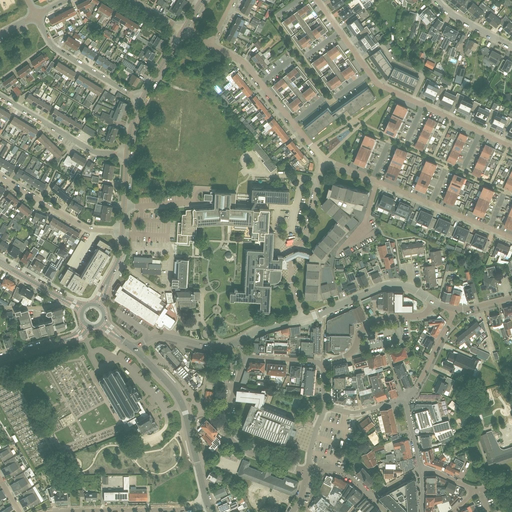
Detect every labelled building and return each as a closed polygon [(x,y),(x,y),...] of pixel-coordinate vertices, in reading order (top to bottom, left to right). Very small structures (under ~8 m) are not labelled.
[(88,0),(87,0),(83,2),(86,9),(88,12),(90,11),(88,7),(92,5),(88,0)] [(254,4),(246,0),(243,6),(250,9),(252,6),(253,7),(254,4)] [(345,2),(343,0),(333,0),(331,2),(336,9),(345,2)] [(370,0),(363,5),(366,9),(373,4),(370,0)] [(458,0),(455,4),(460,9),(464,4),(467,6),(470,2),(471,1),(471,0),(458,0)] [(470,2),(467,6),(469,8),(468,10),(470,11),(473,14),(479,7),(474,3),(471,1),(470,2)] [(88,12),(86,9),(83,2),(77,6),(80,12),(82,10),(84,14),(85,13),(88,12)] [(104,12),(107,6),(101,3),(98,9),(99,9),(96,12),(97,13),(99,14),(102,16),(104,12)] [(175,12),(179,14),(183,8),(175,3),(172,6),(171,6),(168,11),(173,14),(175,12)] [(309,3),(302,8),(307,15),(311,12),(315,18),(318,16),(309,3)] [(357,13),(362,9),(360,5),(352,11),(349,7),(339,14),(344,20),(356,12),(357,13)] [(113,10),(107,6),(104,12),(109,16),(113,10)] [(250,9),(243,6),(241,11),(252,17),(253,15),(250,14),(250,13),(248,13),(250,9)] [(479,7),(473,14),(478,18),(479,17),(481,19),(484,16),(489,10),(490,9),(490,8),(487,6),(483,9),(484,10),(484,11),(479,7)] [(72,15),(76,13),(73,7),(67,10),(70,17),(72,20),(74,19),(72,15)] [(422,18),(423,20),(433,12),(432,11),(432,10),(431,9),(430,9),(428,7),(419,15),(422,18)] [(305,26),(308,24),(303,18),(307,15),(302,8),(295,13),(305,26)] [(489,10),(484,16),(487,18),(486,19),(491,23),(497,17),(494,14),(495,12),(490,9),(489,10)] [(70,17),(67,10),(61,14),(64,20),(70,17)] [(119,21),(122,15),(117,12),(112,20),(115,22),(114,23),(117,25),(119,21)] [(433,12),(423,20),(427,24),(437,16),(435,15),(435,14),(434,12),(433,12)] [(302,28),(305,26),(295,13),(288,18),(293,25),(297,22),(302,28)] [(63,25),(62,21),(64,20),(61,14),(55,17),(60,26),(62,25),(63,25)] [(351,30),(361,24),(358,19),(361,17),(358,14),(352,18),(354,21),(348,26),(351,30)] [(128,19),(122,15),(119,21),(124,24),(128,19)] [(502,21),(497,17),(491,23),(496,27),(500,23),(502,25),(508,18),(505,16),(502,21)] [(52,26),(55,24),(57,28),(60,26),(55,17),(49,20),(52,26)] [(246,21),(238,17),(235,22),(242,26),(243,22),(247,24),(248,22),(246,21)] [(321,35),(328,30),(319,17),(316,19),(320,25),(316,28),(321,35)] [(293,25),(288,18),(282,22),(291,35),(294,33),(290,28),(293,25)] [(433,25),(431,28),(428,33),(433,36),(431,39),(435,41),(440,31),(439,30),(439,29),(444,22),(441,21),(441,20),(439,18),(438,19),(433,25)] [(511,21),(508,18),(502,25),(505,27),(504,29),(506,31),(505,31),(506,32),(507,33),(508,33),(509,33),(511,29),(511,21)] [(134,22),(128,19),(124,24),(124,25),(123,28),(125,29),(127,26),(130,28),(134,22)] [(255,32),(259,35),(266,22),(261,19),(255,32)] [(128,31),(130,33),(131,33),(133,30),(136,31),(138,28),(139,26),(139,25),(139,24),(138,23),(137,24),(134,22),(130,28),(128,31)] [(242,26),(235,22),(232,28),(240,32),(243,34),(246,28),(241,26),(242,26)] [(414,22),(413,26),(410,37),(414,38),(418,23),(414,22)] [(308,24),(305,26),(314,40),(321,35),(316,28),(312,31),(308,24)] [(364,28),(361,24),(351,30),(355,35),(361,31),(363,34),(369,29),(367,26),(364,28)] [(443,35),(446,36),(440,47),(443,48),(448,37),(453,28),(451,27),(452,27),(449,25),(448,26),(447,26),(444,33),(443,35)] [(301,35),(303,38),(308,45),(314,40),(305,26),(302,28),(305,32),(301,35)] [(240,32),(232,28),(229,33),(236,37),(238,33),(239,34),(240,32)] [(443,48),(445,50),(451,39),(452,37),(455,39),(459,32),(458,31),(453,28),(448,37),(443,48)] [(102,34),(109,38),(112,32),(105,29),(102,34)] [(369,29),(363,34),(365,36),(359,41),(362,46),(372,39),(369,34),(371,32),(369,29)] [(428,34),(422,32),(419,38),(425,41),(428,34)] [(466,35),(460,32),(454,46),(457,47),(460,41),(462,42),(466,35)] [(235,41),(234,40),(236,37),(229,33),(226,39),(234,43),(235,41)] [(137,35),(137,36),(135,38),(139,40),(146,44),(148,41),(140,36),(137,35)] [(158,37),(154,35),(151,39),(150,42),(149,42),(153,44),(159,48),(163,40),(158,37)] [(308,45),(303,38),(299,40),(295,35),(292,37),(301,50),(308,45)] [(70,46),(74,40),(68,37),(65,43),(70,46)] [(78,40),(75,38),(74,40),(70,46),(77,50),(80,44),(81,42),(79,40),(78,40)] [(372,39),(362,46),(365,50),(372,46),(374,49),(380,44),(378,41),(375,43),(372,39)] [(258,40),(254,43),(258,49),(262,46),(258,40)] [(471,40),(465,51),(468,53),(470,50),(473,51),(474,50),(475,51),(478,44),(471,40)] [(347,57),(338,44),(331,49),(336,56),(340,54),(344,59),(347,57)] [(86,56),(90,50),(85,47),(81,53),(86,56)] [(142,50),(138,57),(143,60),(145,57),(151,61),(155,54),(155,53),(157,50),(152,47),(151,47),(150,50),(148,49),(146,52),(142,50)] [(489,56),(486,54),(489,49),(486,47),(485,48),(482,48),(482,58),(484,59),(482,61),(486,63),(488,59),(497,64),(502,56),(492,51),(489,56)] [(334,68),(337,65),(332,59),(336,56),(331,49),(324,54),(334,68)] [(90,50),(86,56),(92,59),(96,53),(90,50)] [(389,78),(409,87),(414,90),(419,79),(394,67),(393,70),(379,50),(370,57),(384,76),(387,74),(389,78)] [(251,57),(256,63),(261,58),(264,56),(263,54),(260,56),(257,53),(251,57)] [(261,58),(256,63),(260,68),(265,64),(263,60),(270,55),(268,53),(264,56),(261,58)] [(42,54),(36,58),(48,74),(55,63),(52,61),(49,65),(49,66),(47,69),(45,66),(45,65),(43,62),(48,58),(46,54),(43,56),(42,54)] [(331,69),(334,68),(324,54),(318,59),(323,66),(327,63),(331,69)] [(101,65),(105,59),(99,55),(96,62),(101,65)] [(412,68),(414,64),(400,57),(398,61),(412,68)] [(48,74),(36,58),(31,62),(35,68),(37,66),(40,69),(41,69),(46,76),(48,74)] [(357,71),(348,58),(345,60),(349,66),(345,69),(350,76),(357,71)] [(110,62),(105,59),(101,65),(107,68),(110,62)] [(140,62),(137,67),(124,59),(121,64),(123,65),(127,67),(134,71),(136,72),(137,70),(143,74),(147,67),(140,62)] [(323,66),(318,59),(311,63),(320,76),(323,74),(319,69),(323,66)] [(501,65),(498,69),(504,72),(505,70),(508,72),(508,71),(509,72),(511,68),(510,68),(511,63),(511,61),(511,62),(511,61),(511,60),(509,59),(508,60),(507,59),(504,66),(501,65)] [(425,65),(433,69),(436,63),(427,60),(425,65)] [(60,71),(64,65),(58,62),(54,68),(60,71)] [(110,62),(107,68),(112,72),(116,65),(110,62)] [(22,68),(26,74),(29,77),(31,76),(31,75),(29,72),(32,70),(28,64),(22,68)] [(64,65),(60,71),(66,75),(70,69),(64,65)] [(337,65),(334,68),(344,81),(350,76),(345,69),(341,72),(337,65)] [(291,71),(296,78),(300,75),(305,80),(307,78),(297,66),(291,71)] [(463,77),(465,69),(459,67),(457,75),(455,82),(461,84),(463,76),(463,77)] [(26,74),(22,68),(17,72),(21,78),(26,74)] [(334,68),(331,69),(336,76),(332,79),(337,86),(344,81),(334,68)] [(70,69),(66,75),(72,79),(76,73),(70,69)] [(226,76),(230,81),(224,86),(226,89),(227,88),(240,77),(239,75),(240,75),(238,72),(237,73),(236,73),(234,70),(229,74),(226,76)] [(295,89),(298,87),(293,81),(296,78),(291,71),(284,76),(295,89)] [(8,79),(12,84),(14,87),(15,88),(17,91),(14,92),(16,94),(20,91),(17,86),(17,85),(15,82),(17,80),(13,75),(8,79)] [(81,84),(85,78),(79,75),(76,81),(81,84)] [(140,79),(133,75),(130,79),(131,79),(129,82),(135,86),(140,79)] [(292,91),(295,89),(284,76),(278,82),(284,88),(287,85),(292,91)] [(337,86),(332,79),(328,81),(324,76),(321,78),(330,91),(337,86)] [(245,83),(240,77),(227,88),(229,90),(237,84),(239,86),(242,84),(243,85),(245,83)] [(442,77),(441,81),(451,86),(452,82),(442,77)] [(85,78),(81,84),(87,88),(91,82),(85,78)] [(461,86),(467,88),(470,80),(465,78),(461,86)] [(12,84),(8,79),(2,82),(6,88),(12,84)] [(312,97),(318,92),(308,79),(306,82),(310,87),(306,90),(312,97)] [(425,91),(424,94),(429,97),(434,86),(429,83),(430,81),(431,80),(427,79),(424,86),(427,87),(426,89),(425,91)] [(91,82),(87,88),(91,90),(93,92),(97,86),(91,82)] [(284,88),(278,82),(272,87),(282,99),(284,97),(280,91),(284,88)] [(243,85),(242,84),(239,86),(241,89),(236,93),(237,93),(235,95),(233,96),(235,98),(237,97),(249,88),(245,83),(243,85)] [(434,86),(429,97),(434,99),(437,94),(438,92),(441,94),(444,87),(441,85),(440,86),(435,84),(434,86)] [(99,95),(103,89),(97,86),(93,92),(91,95),(88,99),(90,100),(93,96),(95,93),(99,95)] [(347,109),(352,115),(373,99),(373,98),(375,96),(368,86),(339,106),(336,108),(338,110),(341,114),(343,112),(347,109)] [(298,87),(295,89),(305,102),(312,97),(306,90),(303,93),(298,87)] [(444,95),(441,102),(446,105),(451,94),(446,91),(448,88),(444,87),(441,94),(444,95)] [(79,88),(77,92),(75,95),(73,99),(78,102),(80,100),(76,98),(81,89),(79,88)] [(237,97),(235,98),(235,99),(237,101),(245,94),(247,96),(252,92),(249,88),(237,97)] [(32,95),(29,94),(31,92),(28,90),(22,95),(21,96),(25,99),(25,100),(31,103),(35,97),(37,93),(36,93),(38,90),(37,89),(35,92),(34,92),(32,95)] [(295,89),(292,91),(297,97),(293,101),(299,108),(305,102),(295,89)] [(451,94),(446,105),(451,107),(455,100),(458,102),(461,95),(457,93),(456,96),(451,94)] [(246,110),(259,100),(257,98),(258,97),(257,95),(255,96),(255,95),(248,101),(249,103),(243,108),(246,110)] [(461,103),(457,110),(463,112),(468,102),(463,99),(464,96),(461,95),(458,102),(461,103)] [(40,100),(35,97),(31,103),(36,106),(40,100)] [(299,108),(293,101),(290,103),(285,98),(283,100),(293,113),(299,108)] [(126,108),(125,107),(127,104),(120,101),(117,99),(116,102),(119,103),(117,108),(124,111),(124,110),(125,111),(126,108)] [(40,100),(36,106),(42,110),(46,104),(40,100)] [(262,105),(259,100),(246,110),(247,113),(248,113),(253,109),(253,108),(254,107),(255,107),(256,107),(257,109),(260,106),(261,107),(263,105),(262,105)] [(468,102),(463,112),(468,115),(471,110),(471,108),(475,109),(478,102),(474,101),(474,102),(469,100),(468,102)] [(478,111),(474,118),(480,120),(485,109),(480,107),(481,104),(478,102),(475,109),(478,111)] [(395,109),(409,116),(411,112),(407,110),(408,108),(398,103),(395,109)] [(46,104),(42,110),(47,113),(51,107),(46,104)] [(55,109),(51,115),(56,118),(60,112),(62,109),(64,105),(62,104),(60,108),(60,107),(57,111),(55,109)] [(262,114),(267,110),(263,105),(261,107),(260,106),(257,109),(260,112),(256,115),(251,119),(253,122),(254,121),(255,120),(258,118),(262,114)] [(314,134),(315,135),(341,114),(338,110),(336,108),(335,109),(333,111),(329,106),(304,126),(312,136),(314,134)] [(485,109),(480,120),(485,123),(487,118),(488,116),(491,117),(495,110),(491,109),(491,110),(486,108),(485,109)] [(395,109),(393,115),(402,119),(404,117),(408,119),(409,116),(395,109)] [(113,119),(119,121),(122,115),(115,112),(112,110),(110,115),(103,112),(101,117),(107,119),(112,122),(113,119)] [(259,120),(263,116),(266,119),(271,115),(267,110),(262,114),(258,118),(259,120)] [(494,119),(491,126),(496,128),(502,117),(497,115),(498,112),(495,110),(491,117),(494,119)] [(10,114),(4,111),(1,117),(7,121),(10,114)] [(66,116),(60,112),(56,118),(62,122),(66,116)] [(402,119),(393,115),(390,120),(404,127),(405,124),(401,122),(402,119)] [(502,117),(496,128),(502,131),(504,126),(505,124),(508,125),(511,118),(508,117),(508,118),(503,115),(502,117)] [(16,126),(20,120),(14,116),(10,122),(14,124),(12,128),(10,132),(12,134),(14,129),(16,126)] [(66,116),(62,122),(67,125),(71,119),(66,116)] [(74,121),(71,119),(67,125),(73,128),(77,122),(78,120),(75,118),(74,121)] [(277,123),(273,118),(268,122),(270,124),(264,129),(266,131),(272,127),(277,123)] [(442,124),(429,118),(426,124),(436,128),(437,125),(441,127),(442,124)] [(20,120),(16,126),(22,129),(26,124),(20,120)] [(404,127),(390,120),(387,126),(397,131),(398,128),(402,130),(404,127)] [(82,126),(77,122),(73,128),(78,132),(82,126)] [(266,131),(264,133),(265,135),(272,130),(272,131),(274,130),(276,131),(279,129),(279,130),(281,128),(277,123),(272,127),(266,131)] [(26,124),(22,129),(28,133),(32,127),(26,124)] [(436,128),(426,124),(423,129),(437,136),(438,133),(434,132),(436,128)] [(111,126),(108,133),(115,136),(118,129),(111,126)] [(397,131),(387,126),(385,132),(399,138),(400,135),(396,133),(397,131)] [(28,133),(26,137),(24,141),(25,142),(28,138),(31,134),(34,137),(37,131),(32,127),(28,133)] [(276,136),(277,137),(272,141),(273,142),(278,138),(280,137),(285,132),(281,128),(279,130),(279,129),(276,131),(278,134),(276,136)] [(437,136),(423,129),(421,135),(431,139),(432,136),(436,138),(437,136)] [(452,133),(451,135),(465,142),(468,136),(458,131),(456,135),(452,133)] [(280,137),(278,138),(273,142),(272,143),(274,146),(278,143),(277,142),(280,140),(280,141),(282,139),(284,142),(289,137),(285,132),(280,137)] [(105,140),(105,141),(107,142),(108,141),(112,143),(115,136),(108,133),(105,140)] [(47,138),(42,134),(38,139),(42,143),(47,138)] [(366,134),(363,140),(378,146),(379,143),(375,141),(376,139),(366,134)] [(421,135),(418,140),(432,147),(433,145),(429,143),(431,139),(421,135)] [(465,142),(451,135),(450,138),(454,139),(452,143),(460,146),(462,147),(465,142)] [(47,138),(42,143),(47,148),(52,143),(47,138)] [(286,145),(289,148),(284,151),(285,151),(282,154),(283,155),(284,154),(290,149),(295,145),(292,140),(286,145)] [(363,140),(361,146),(371,150),(372,148),(376,149),(378,146),(363,140)] [(432,147),(418,140),(415,146),(425,151),(427,147),(431,149),(432,147)] [(254,151),(255,150),(264,161),(262,162),(271,173),(277,167),(257,142),(250,148),(254,151)] [(57,148),(52,143),(47,148),(52,153),(57,148)] [(447,144),(446,147),(460,153),(462,147),(460,146),(452,143),(451,146),(447,144)] [(300,149),(298,146),(297,147),(295,145),(290,149),(284,154),(286,156),(292,151),(294,154),(297,152),(300,151),(299,150),(300,149)] [(486,145),(483,150),(493,155),(494,152),(502,155),(503,153),(486,145)] [(371,150),(361,146),(359,151),(373,157),(374,154),(370,152),(371,150)] [(460,153),(446,147),(445,149),(449,151),(447,154),(455,158),(457,159),(460,153)] [(52,153),(49,156),(46,159),(48,161),(51,157),(52,158),(55,155),(57,157),(54,160),(57,163),(63,156),(60,154),(62,152),(57,148),(52,153)] [(397,148),(395,153),(405,158),(407,152),(397,148)] [(483,150),(480,156),(494,162),(495,160),(491,158),(493,155),(483,150)] [(294,154),(297,158),(290,164),(291,165),(298,160),(303,155),(300,151),(297,152),(294,154)] [(359,151),(356,157),(367,161),(368,159),(372,160),(373,157),(359,151)] [(4,160),(1,166),(6,169),(10,163),(7,162),(9,158),(9,157),(11,155),(9,153),(4,160)] [(71,159),(74,161),(72,164),(69,168),(70,169),(72,170),(75,166),(77,162),(81,156),(75,153),(71,159)] [(405,158),(395,153),(392,159),(403,163),(405,158)] [(457,159),(455,158),(447,154),(445,157),(442,156),(440,158),(454,164),(457,159)] [(291,165),(292,166),(288,169),(295,171),(296,168),(295,166),(300,162),(302,164),(307,160),(303,155),(298,160),(291,165)] [(87,160),(81,156),(77,162),(75,166),(72,170),(71,173),(74,174),(77,169),(78,167),(80,164),(83,166),(87,160)] [(480,156),(478,162),(488,166),(489,163),(493,165),(494,162),(480,156)] [(367,161),(356,157),(354,162),(368,168),(370,165),(366,163),(367,161)] [(10,163),(6,169),(12,172),(15,167),(13,165),(16,160),(13,158),(10,163)] [(403,163),(392,159),(390,164),(400,169),(403,163)] [(37,162),(32,170),(29,175),(26,181),(31,184),(35,178),(37,175),(33,172),(37,167),(40,162),(38,161),(38,160),(37,162)] [(433,169),(434,170),(437,164),(427,160),(424,166),(433,169)] [(478,162),(475,167),(489,174),(490,171),(486,170),(488,166),(478,162)] [(29,168),(31,164),(29,163),(24,172),(21,178),(26,181),(29,175),(32,170),(29,168)] [(104,171),(113,173),(114,166),(103,164),(102,166),(105,167),(104,171)] [(390,164),(388,170),(398,174),(400,169),(390,164)] [(21,165),(19,169),(15,174),(21,178),(24,172),(21,170),(24,167),(21,165)] [(433,173),(434,170),(433,169),(424,166),(422,165),(419,170),(422,171),(430,175),(432,176),(433,173)] [(489,174),(475,167),(472,173),(482,178),(484,174),(488,176),(489,174)] [(398,174),(388,170),(385,176),(396,180),(398,174)] [(113,173),(104,171),(103,175),(101,175),(100,177),(111,180),(113,173)] [(430,175),(422,171),(420,177),(427,180),(430,181),(432,176),(430,175)] [(35,178),(31,184),(37,187),(40,182),(37,180),(41,173),(39,172),(37,175),(35,178)] [(49,184),(46,183),(45,184),(44,184),(45,181),(44,180),(48,174),(45,172),(40,182),(37,187),(42,190),(44,188),(46,189),(49,184)] [(511,177),(503,173),(502,176),(506,177),(504,181),(511,184),(511,177)] [(454,174),(452,179),(462,184),(465,178),(454,174)] [(420,177),(417,182),(425,185),(427,187),(430,181),(427,180),(420,177)] [(62,179),(60,178),(55,184),(51,189),(56,193),(60,188),(57,186),(60,182),(59,182),(62,179)] [(452,179),(450,185),(460,189),(462,184),(452,179)] [(511,189),(511,184),(504,181),(502,184),(499,182),(497,185),(511,191),(511,189)] [(65,192),(62,190),(65,186),(64,186),(66,183),(65,182),(60,188),(56,193),(60,197),(65,192)] [(425,185),(417,182),(415,188),(425,192),(427,187),(425,185)] [(113,187),(102,184),(101,187),(104,187),(103,192),(111,194),(113,187)] [(251,188),(251,200),(254,201),(253,202),(250,208),(252,208),(256,202),(257,201),(288,202),(289,190),(265,189),(265,184),(255,184),(255,189),(253,188),(251,188)] [(310,255),(309,257),(310,257),(309,265),(308,265),(306,299),(319,300),(319,301),(324,300),(324,298),(338,295),(334,280),(331,267),(325,266),(325,263),(331,256),(330,256),(329,255),(350,230),(352,231),(359,222),(350,214),(354,209),(354,207),(363,210),(364,204),(366,205),(368,195),(365,194),(366,193),(334,184),(332,189),(329,188),(330,187),(329,187),(327,197),(327,196),(329,197),(322,205),(339,221),(316,248),(317,249),(312,254),(310,254),(310,255)] [(450,185),(448,190),(458,194),(460,189),(450,185)] [(65,192),(60,197),(65,201),(69,196),(71,194),(69,192),(72,188),(69,186),(65,192)] [(484,186),(482,192),(490,195),(492,196),(494,191),(484,186)] [(448,190),(446,195),(456,199),(458,194),(448,190)] [(491,198),(492,196),(490,195),(482,192),(479,191),(477,196),(480,197),(486,200),(490,201),(491,198)] [(111,194),(103,192),(102,196),(100,196),(99,198),(110,200),(111,200),(112,199),(112,198),(111,197),(111,194)] [(194,208),(192,209),(186,210),(185,214),(182,214),(181,223),(178,222),(177,245),(189,245),(190,240),(195,241),(197,223),(224,222),(252,223),(252,226),(262,226),(262,225),(268,225),(269,209),(259,209),(259,210),(253,210),(253,208),(252,208),(250,208),(235,208),(235,200),(235,193),(212,192),(212,197),(212,203),(214,203),(214,208),(195,209),(194,208)] [(5,208),(3,211),(13,197),(9,193),(4,198),(7,200),(5,203),(3,206),(5,208)] [(74,197),(72,201),(71,200),(68,206),(73,209),(77,204),(79,200),(81,197),(77,195),(76,198),(74,197)] [(378,207),(384,210),(389,197),(383,195),(381,201),(380,201),(378,200),(375,207),(378,208),(378,207)] [(456,199),(446,195),(443,200),(454,204),(456,199)] [(3,211),(2,211),(1,212),(1,213),(4,214),(9,208),(8,207),(9,206),(9,207),(12,204),(14,206),(18,201),(13,197),(3,211)] [(81,197),(79,200),(77,204),(73,209),(76,210),(75,211),(78,213),(78,212),(79,212),(80,211),(81,212),(84,207),(82,206),(82,207),(79,205),(81,201),(83,198),(81,197)] [(392,205),(395,199),(389,197),(384,210),(389,212),(389,213),(392,214),(395,207),(393,206),(392,205)] [(480,197),(477,202),(486,206),(488,206),(490,201),(486,200),(480,197)] [(398,207),(397,208),(395,207),(392,214),(395,215),(395,214),(400,217),(406,204),(400,202),(398,207)] [(486,206),(477,202),(475,207),(483,211),(485,211),(487,208),(488,206),(486,206)] [(19,212),(13,220),(15,221),(22,212),(26,207),(21,203),(17,208),(16,210),(19,212)] [(411,207),(411,206),(406,204),(400,217),(406,219),(405,220),(408,221),(411,214),(409,213),(409,212),(411,207)] [(102,212),(110,214),(112,207),(100,205),(99,207),(103,208),(102,212)] [(30,217),(32,215),(30,213),(31,211),(26,207),(22,212),(15,221),(17,222),(18,220),(19,221),(22,217),(25,214),(27,216),(26,218),(29,220),(30,217)] [(483,211),(475,207),(473,213),(483,217),(485,211),(483,211)] [(413,220),(422,224),(427,213),(421,210),(419,214),(416,212),(413,220)] [(110,214),(102,212),(94,211),(93,216),(96,217),(96,216),(101,217),(100,220),(109,221),(110,214)] [(30,217),(29,220),(32,221),(32,222),(35,223),(36,220),(39,221),(42,215),(35,213),(33,218),(30,217)] [(427,228),(431,229),(435,220),(431,219),(433,215),(427,213),(422,224),(428,226),(427,228)] [(39,221),(38,224),(36,228),(38,229),(40,225),(40,226),(41,224),(43,225),(44,223),(45,223),(47,217),(42,215),(39,221)] [(44,231),(42,234),(44,235),(46,233),(49,228),(52,230),(58,220),(52,217),(49,223),(50,223),(49,226),(46,224),(44,231)] [(432,228),(441,231),(445,220),(439,218),(438,221),(435,220),(431,229),(432,228)] [(12,219),(8,226),(7,226),(9,227),(11,227),(11,226),(11,224),(12,223),(15,224),(13,227),(19,231),(22,225),(17,222),(15,221),(13,220),(12,219)] [(511,222),(502,219),(501,222),(505,223),(504,226),(511,228),(511,222)] [(58,233),(63,224),(58,220),(52,230),(49,234),(51,236),(53,234),(56,236),(58,233)] [(445,236),(449,237),(453,228),(450,226),(451,223),(445,220),(441,231),(446,234),(445,236)] [(63,224),(58,233),(56,236),(58,237),(60,234),(61,233),(64,235),(65,232),(68,227),(63,224)] [(271,258),(273,232),(268,231),(268,225),(262,225),(262,226),(252,226),(251,236),(251,238),(263,239),(263,250),(247,249),(244,291),(236,291),(236,288),(234,288),(234,292),(229,292),(229,300),(233,301),(233,299),(260,301),(259,309),(257,308),(257,311),(261,311),(268,312),(270,285),(269,285),(269,284),(273,284),(274,284),(275,284),(276,283),(277,283),(278,282),(279,282),(279,281),(280,280),(280,279),(281,278),(281,277),(281,271),(277,270),(277,269),(287,269),(287,266),(287,263),(282,263),(282,259),(284,258),(283,258),(283,257),(282,256),(281,256),(277,256),(278,256),(277,259),(271,258)] [(450,235),(459,239),(463,228),(458,225),(456,229),(453,228),(449,237),(450,235)] [(65,232),(64,235),(61,239),(63,240),(65,237),(68,239),(70,236),(74,230),(68,227),(65,232)] [(459,239),(468,243),(471,235),(468,234),(469,230),(463,228),(459,239)] [(79,233),(74,230),(70,236),(68,239),(73,242),(70,248),(71,249),(69,251),(71,252),(73,250),(77,244),(74,242),(79,233)] [(0,238),(0,240),(1,241),(0,243),(0,247),(5,250),(8,245),(5,242),(9,235),(4,232),(3,234),(0,238)] [(468,243),(477,247),(482,236),(476,233),(474,237),(471,235),(468,243)] [(483,249),(482,251),(486,252),(489,243),(486,242),(488,238),(482,236),(477,247),(483,249)] [(417,242),(416,242),(418,254),(424,253),(423,243),(419,243),(419,239),(416,240),(417,242)] [(22,247),(14,242),(11,247),(12,248),(9,253),(9,254),(12,256),(12,255),(16,257),(20,250),(23,252),(29,242),(26,240),(22,247)] [(68,269),(60,282),(64,284),(65,283),(67,284),(66,286),(70,288),(71,288),(72,287),(74,288),(73,290),(77,292),(79,290),(81,292),(82,292),(88,282),(91,283),(92,280),(95,281),(99,274),(103,268),(101,266),(102,264),(104,265),(106,261),(107,261),(104,260),(106,257),(108,259),(110,255),(108,254),(110,250),(108,249),(110,246),(107,244),(100,240),(97,245),(98,245),(94,252),(93,251),(93,252),(94,252),(81,275),(74,271),(75,270),(72,268),(72,269),(68,267),(68,269)] [(416,242),(416,243),(416,244),(413,244),(412,243),(409,244),(411,255),(418,254),(416,242)] [(501,251),(504,245),(498,242),(493,256),(495,257),(496,254),(497,254),(499,250),(501,251)] [(411,255),(409,244),(409,245),(406,245),(405,244),(402,244),(404,256),(411,255)] [(386,249),(385,245),(378,247),(381,258),(384,258),(386,268),(391,267),(386,249)] [(498,258),(499,258),(497,263),(507,264),(509,261),(501,260),(501,259),(502,256),(503,256),(504,253),(507,254),(506,257),(509,258),(510,257),(511,252),(511,251),(509,250),(510,247),(504,245),(501,251),(498,258)] [(25,254),(24,254),(20,260),(26,264),(29,259),(32,261),(34,257),(38,250),(34,247),(30,252),(27,250),(25,254)] [(391,248),(386,249),(391,267),(395,266),(394,263),(397,263),(396,258),(393,259),(391,248)] [(60,249),(57,254),(62,257),(56,267),(50,263),(45,274),(51,278),(56,270),(57,271),(67,254),(60,249)] [(430,259),(441,257),(440,250),(431,252),(431,255),(430,256),(430,259)] [(43,269),(44,266),(39,262),(41,260),(42,261),(43,258),(38,255),(36,258),(34,257),(32,261),(31,262),(33,264),(32,266),(32,267),(34,269),(35,268),(39,271),(41,268),(43,269)] [(134,257),(134,267),(143,268),(142,274),(161,275),(161,265),(152,264),(152,258),(134,257)] [(442,264),(441,257),(430,259),(432,259),(432,262),(431,262),(431,265),(434,265),(442,264)] [(174,278),(172,278),(171,284),(171,286),(186,287),(188,260),(181,259),(181,260),(177,259),(176,262),(175,262),(174,278)] [(373,267),(376,273),(372,275),(375,282),(382,279),(379,272),(381,271),(379,265),(373,267)] [(434,265),(431,265),(424,266),(425,270),(424,270),(424,273),(435,272),(434,265)] [(488,274),(483,275),(485,284),(481,285),(482,290),(491,288),(492,293),(497,291),(495,282),(499,281),(498,276),(495,266),(487,268),(488,274)] [(358,276),(356,277),(358,284),(360,283),(361,285),(368,283),(366,278),(369,277),(365,267),(359,270),(361,275),(358,276)] [(359,287),(358,284),(356,277),(353,271),(348,272),(352,282),(347,283),(342,285),(345,292),(349,291),(350,292),(357,290),(356,288),(359,287)] [(436,279),(435,272),(424,273),(424,274),(425,274),(426,277),(425,277),(425,280),(426,280),(436,279)] [(154,321),(164,307),(159,303),(162,299),(159,298),(161,295),(148,287),(148,288),(145,286),(146,285),(130,274),(122,286),(118,283),(113,289),(115,290),(116,291),(114,293),(116,294),(114,298),(153,324),(154,321)] [(7,287),(11,279),(9,278),(8,279),(7,278),(7,279),(4,278),(3,281),(2,280),(0,283),(0,287),(2,288),(3,285),(7,287)] [(11,279),(7,287),(10,289),(8,292),(11,294),(15,288),(14,287),(16,284),(14,283),(14,282),(13,282),(13,281),(11,279)] [(436,279),(426,280),(427,284),(426,284),(426,287),(437,286),(436,279)] [(467,299),(464,286),(455,284),(450,302),(458,304),(459,302),(461,301),(464,301),(467,302),(467,299)] [(471,284),(465,285),(464,285),(464,286),(467,299),(475,297),(471,284)] [(24,296),(28,289),(23,286),(19,293),(15,291),(12,297),(19,301),(21,298),(23,299),(24,296)] [(28,289),(24,296),(23,299),(21,303),(26,306),(34,292),(28,289)] [(175,294),(174,296),(175,297),(176,297),(176,299),(180,299),(180,301),(179,302),(180,309),(195,307),(195,302),(194,302),(194,299),(200,299),(200,291),(193,291),(193,293),(192,293),(192,292),(191,292),(191,291),(176,291),(176,293),(175,293),(175,294)] [(167,303),(164,307),(154,321),(157,323),(157,325),(160,327),(161,326),(163,323),(170,328),(175,320),(178,320),(175,302),(173,302),(172,292),(165,292),(167,303)] [(394,312),(403,312),(414,311),(414,310),(417,310),(417,301),(407,297),(404,297),(404,292),(384,292),(378,294),(378,298),(376,298),(376,299),(378,299),(378,309),(384,309),(389,309),(389,310),(390,312),(394,312)] [(327,341),(326,341),(326,350),(332,350),(332,351),(333,352),(334,352),(335,352),(335,353),(340,352),(346,351),(346,350),(347,350),(347,349),(348,348),(349,348),(351,342),(352,337),(352,334),(353,334),(353,325),(353,324),(366,319),(361,306),(330,319),(328,320),(328,321),(327,322),(327,335),(327,338),(327,341)] [(63,313),(64,313),(62,307),(55,309),(55,308),(51,309),(51,310),(48,311),(46,313),(49,315),(52,313),(54,318),(52,321),(46,323),(45,322),(39,324),(39,325),(33,327),(32,326),(31,326),(27,311),(23,313),(22,311),(21,312),(21,310),(15,311),(16,315),(19,314),(22,326),(24,326),(25,328),(19,329),(21,337),(22,337),(23,338),(35,335),(36,335),(36,336),(54,331),(54,330),(54,329),(54,328),(56,327),(57,329),(65,327),(65,326),(66,326),(62,315),(63,313)] [(503,323),(502,323),(500,314),(491,317),(493,326),(494,328),(495,328),(499,328),(499,329),(500,328),(503,337),(506,336),(504,327),(503,323)] [(429,321),(424,321),(425,329),(428,329),(428,327),(430,327),(434,327),(434,326),(435,326),(433,330),(436,331),(437,330),(440,331),(445,322),(440,317),(437,320),(429,320),(429,321)] [(486,331),(483,320),(479,324),(477,322),(472,326),(476,331),(480,336),(483,334),(479,330),(482,328),(485,332),(486,331)] [(511,325),(511,321),(503,323),(505,329),(506,329),(507,335),(511,334),(510,328),(511,327),(511,325)] [(290,328),(290,333),(290,338),(290,343),(291,344),(298,344),(298,354),(300,354),(313,355),(313,353),(314,353),(315,354),(317,353),(320,353),(322,326),(314,326),(313,338),(313,342),(308,342),(308,329),(301,329),(301,327),(290,328)] [(472,326),(467,330),(470,332),(472,336),(475,334),(478,338),(480,336),(476,331),(472,326)] [(275,353),(290,354),(291,344),(290,343),(290,338),(290,333),(289,328),(277,331),(277,339),(277,340),(275,341),(274,353),(275,353)] [(437,338),(440,331),(437,330),(436,331),(433,330),(432,332),(430,331),(429,333),(437,338)] [(467,330),(462,334),(467,340),(470,344),(472,342),(469,339),(472,336),(470,332),(467,330)] [(10,346),(13,345),(11,342),(14,341),(11,331),(6,333),(7,338),(4,339),(6,347),(7,347),(8,347),(9,347),(10,346)] [(274,353),(275,341),(277,340),(277,339),(275,339),(275,331),(269,333),(269,340),(266,340),(266,343),(265,343),(265,352),(274,353)] [(376,331),(369,332),(370,339),(374,339),(375,340),(376,339),(378,338),(376,331)] [(423,332),(420,337),(426,340),(424,344),(431,348),(435,342),(429,339),(430,336),(425,333),(423,332)] [(260,336),(260,343),(260,352),(265,352),(265,343),(266,343),(266,340),(269,340),(269,333),(266,334),(260,336)] [(457,336),(458,337),(457,338),(459,340),(457,342),(460,345),(465,342),(470,348),(472,346),(470,344),(467,340),(462,334),(460,335),(459,335),(457,336)] [(179,362),(180,363),(182,361),(185,364),(186,363),(187,361),(184,357),(178,350),(176,348),(172,351),(166,345),(160,344),(156,348),(173,368),(179,362)] [(477,355),(478,354),(479,350),(480,350),(472,346),(470,351),(477,355)] [(405,348),(398,350),(402,360),(403,360),(402,359),(408,357),(408,358),(409,360),(414,358),(412,354),(407,355),(405,348)] [(398,350),(392,352),(392,354),(394,362),(400,360),(400,361),(402,360),(398,350)] [(479,350),(478,354),(477,355),(488,359),(490,354),(480,350),(479,350)] [(454,364),(463,368),(468,370),(467,372),(475,376),(481,362),(481,361),(479,360),(474,358),(473,360),(455,351),(454,353),(451,352),(448,359),(451,360),(451,362),(454,364)] [(195,354),(193,353),(191,361),(196,362),(195,367),(201,368),(202,363),(206,364),(208,356),(206,356),(206,354),(195,352),(195,354)] [(366,375),(368,374),(376,373),(375,367),(382,365),(380,354),(368,357),(370,366),(364,367),(364,368),(365,371),(365,372),(366,375)] [(356,368),(368,365),(366,356),(354,359),(356,368)] [(180,363),(175,369),(183,378),(184,377),(185,378),(184,378),(187,381),(192,377),(189,374),(188,374),(193,369),(189,368),(182,361),(180,363)] [(463,368),(454,364),(451,362),(450,362),(446,361),(444,366),(451,370),(450,372),(453,373),(454,371),(460,374),(463,368)] [(250,362),(247,372),(257,373),(258,373),(259,362),(255,362),(250,362)] [(264,372),(265,364),(262,363),(262,362),(259,362),(258,373),(257,373),(257,375),(264,376),(264,372)] [(334,376),(345,376),(355,375),(353,365),(349,366),(348,362),(334,365),(334,376)] [(411,379),(407,372),(403,363),(393,367),(398,379),(401,378),(405,388),(413,385),(411,379)] [(276,381),(276,375),(277,366),(277,364),(268,364),(267,374),(270,374),(270,379),(272,380),(272,383),(276,382),(276,381)] [(284,365),(277,364),(277,366),(276,375),(276,381),(276,382),(276,383),(282,383),(282,375),(286,375),(287,365),(284,365)] [(301,367),(292,366),(291,376),(292,376),(291,383),(300,384),(301,377),(300,377),(301,367)] [(316,368),(310,368),(303,367),(301,388),(301,394),(313,395),(316,368)] [(139,430),(140,429),(143,434),(147,431),(148,433),(153,430),(154,431),(159,429),(157,426),(154,421),(155,421),(153,418),(152,418),(150,414),(148,415),(147,413),(146,413),(138,399),(140,398),(141,399),(141,398),(141,397),(142,397),(141,396),(140,397),(138,392),(139,391),(138,390),(137,391),(134,386),(135,386),(135,385),(134,385),(131,387),(128,381),(125,382),(122,378),(123,377),(123,376),(122,377),(119,372),(120,371),(119,371),(117,368),(112,371),(111,370),(108,372),(109,372),(106,374),(105,374),(103,375),(103,376),(98,380),(100,382),(99,383),(99,384),(100,383),(103,388),(102,389),(106,395),(107,395),(109,399),(109,400),(113,407),(110,408),(112,412),(113,412),(114,412),(115,411),(116,412),(117,412),(120,417),(119,418),(120,419),(120,418),(124,417),(124,418),(122,419),(124,423),(124,424),(127,422),(129,426),(135,423),(139,430)] [(365,372),(365,371),(362,372),(356,374),(357,375),(359,388),(362,404),(362,405),(363,405),(371,403),(372,403),(372,404),(373,404),(374,404),(374,403),(375,403),(375,402),(375,400),(374,400),(375,400),(368,374),(366,375),(365,372)] [(376,373),(368,374),(375,400),(377,399),(378,401),(388,398),(384,388),(384,389),(378,372),(376,373)] [(334,388),(347,388),(355,388),(358,388),(359,388),(357,375),(355,375),(345,376),(334,376),(334,379),(333,380),(333,383),(334,384),(334,388)] [(455,380),(448,377),(445,382),(440,380),(435,390),(444,394),(446,390),(450,392),(455,380)] [(399,396),(397,390),(394,380),(386,382),(391,399),(399,396)] [(267,389),(263,389),(261,393),(242,386),(241,389),(238,389),(237,399),(253,401),(256,402),(255,404),(252,403),(250,410),(243,428),(286,444),(289,434),(291,435),(292,435),(293,433),(294,431),(293,430),(291,429),(295,420),(261,407),(262,404),(264,405),(267,396),(264,394),(265,392),(267,392),(268,392),(268,391),(268,390),(267,389)] [(348,393),(356,393),(355,388),(347,388),(334,388),(333,389),(333,390),(333,391),(334,391),(334,393),(333,393),(333,395),(334,395),(334,401),(346,404),(346,403),(351,405),(352,404),(353,406),(359,404),(357,395),(351,396),(348,396),(348,393)] [(212,404),(214,392),(206,391),(204,402),(212,404)] [(432,404),(419,404),(418,404),(417,404),(416,405),(416,406),(415,406),(415,407),(415,412),(419,428),(420,428),(421,432),(427,432),(435,432),(435,435),(440,441),(454,435),(452,428),(451,428),(449,420),(443,422),(438,403),(432,405),(432,404)] [(392,408),(381,411),(387,433),(389,432),(390,434),(397,432),(392,408)] [(364,433),(375,425),(369,417),(358,425),(364,433)] [(214,451),(221,444),(221,440),(216,435),(218,432),(218,431),(207,420),(201,426),(203,428),(198,433),(201,445),(204,444),(204,441),(205,440),(211,446),(210,447),(214,451)] [(124,430),(121,425),(115,428),(117,434),(124,430)] [(487,458),(490,468),(511,460),(511,447),(501,451),(492,431),(487,433),(478,436),(484,452),(485,452),(487,458)] [(423,448),(437,445),(436,440),(438,438),(435,434),(420,435),(423,448)] [(411,450),(409,439),(400,441),(400,442),(394,443),(397,453),(403,452),(411,450)] [(386,452),(385,449),(383,445),(373,448),(375,453),(378,451),(379,453),(380,453),(381,454),(386,452)] [(443,452),(442,445),(422,450),(423,456),(434,453),(435,458),(437,459),(443,452)] [(14,455),(8,446),(0,450),(0,457),(1,457),(3,461),(14,455)] [(434,453),(423,456),(424,462),(426,464),(441,469),(444,470),(447,464),(448,464),(448,463),(452,457),(456,455),(454,451),(452,452),(453,454),(451,455),(448,449),(443,452),(437,459),(435,458),(434,453)] [(392,461),(412,457),(411,450),(403,452),(397,453),(391,454),(392,461)] [(371,467),(373,466),(377,464),(374,458),(375,457),(373,452),(372,452),(372,451),(362,456),(369,468),(371,467)] [(1,469),(3,473),(19,463),(14,456),(4,462),(6,466),(1,469)] [(403,469),(406,473),(409,471),(412,469),(415,467),(413,458),(395,462),(396,464),(398,464),(399,468),(401,469),(403,469)] [(450,465),(448,464),(447,464),(444,470),(453,475),(455,473),(458,474),(460,470),(457,468),(458,465),(462,467),(464,463),(456,459),(454,463),(452,461),(450,465)] [(244,460),(239,474),(240,474),(240,475),(242,476),(243,475),(263,484),(263,485),(266,486),(266,485),(294,496),(298,486),(299,482),(285,477),(284,480),(270,475),(271,471),(264,468),(263,472),(248,466),(250,462),(244,460)] [(3,473),(5,476),(10,473),(12,477),(23,471),(19,463),(3,473)] [(369,474),(368,472),(363,467),(361,468),(359,467),(357,469),(358,471),(356,473),(368,485),(372,485),(374,482),(374,479),(369,474)] [(385,469),(385,476),(385,478),(397,478),(397,475),(394,475),(394,472),(403,472),(403,469),(385,469)] [(10,485),(12,488),(28,479),(24,472),(13,478),(15,482),(10,485)] [(224,476),(220,473),(218,476),(210,472),(207,479),(215,483),(217,478),(221,481),(224,476)] [(335,477),(330,475),(330,477),(327,475),(324,483),(333,487),(334,484),(332,483),(335,477)] [(340,498),(349,483),(347,482),(348,482),(336,476),(335,477),(332,483),(334,484),(333,487),(330,493),(335,495),(340,498)] [(436,476),(426,476),(426,482),(436,482),(436,485),(437,485),(443,485),(446,480),(436,476)] [(64,478),(58,481),(63,490),(69,486),(64,478)] [(418,511),(419,508),(416,480),(413,478),(379,497),(394,511),(418,511)] [(12,488),(14,491),(19,488),(21,492),(32,486),(28,479),(12,488)] [(445,489),(462,497),(465,490),(461,488),(459,493),(455,491),(456,489),(455,489),(456,485),(449,482),(447,486),(445,489)] [(333,487),(324,483),(319,493),(328,497),(330,493),(333,487)] [(349,499),(351,497),(357,489),(349,483),(340,498),(334,506),(339,510),(349,499)] [(19,501),(21,504),(37,495),(33,487),(22,493),(24,498),(19,501)] [(133,489),(129,489),(129,490),(129,501),(137,501),(147,501),(147,493),(147,489),(137,489),(136,489),(136,487),(132,487),(133,489)] [(227,488),(225,489),(224,487),(213,492),(216,499),(227,494),(227,493),(229,492),(227,488)] [(426,487),(427,493),(436,493),(436,495),(446,493),(447,495),(446,496),(448,501),(449,501),(451,507),(462,497),(445,489),(445,487),(437,487),(436,487),(426,487)] [(351,497),(349,499),(354,504),(355,505),(363,495),(357,489),(351,497)] [(79,490),(78,490),(78,493),(79,493),(79,497),(86,497),(86,501),(89,501),(89,500),(96,500),(96,493),(83,493),(83,490),(79,490)] [(129,501),(129,490),(112,490),(105,490),(104,490),(104,501),(105,501),(112,501),(113,501),(129,501)] [(320,494),(318,497),(314,501),(315,501),(313,504),(312,504),(310,508),(311,508),(315,511),(314,511),(335,511),(328,505),(330,503),(327,499),(320,494)] [(30,508),(41,502),(37,495),(21,504),(23,507),(28,504),(30,508)] [(229,505),(228,502),(231,501),(229,495),(221,499),(223,504),(219,506),(219,507),(219,509),(220,509),(221,509),(222,511),(226,510),(227,511),(238,506),(237,502),(229,505)] [(340,498),(335,495),(331,503),(334,506),(340,498)] [(434,506),(439,504),(443,503),(448,501),(446,496),(442,496),(435,498),(427,497),(426,507),(434,506)] [(368,511),(374,506),(372,503),(371,504),(365,498),(359,504),(356,507),(357,509),(353,511),(368,511)] [(347,511),(354,504),(349,499),(339,510),(340,511),(338,511),(347,511)] [(439,504),(434,506),(426,507),(425,508),(425,511),(445,511),(451,510),(452,508),(451,507),(449,501),(448,501),(443,503),(439,504)]
